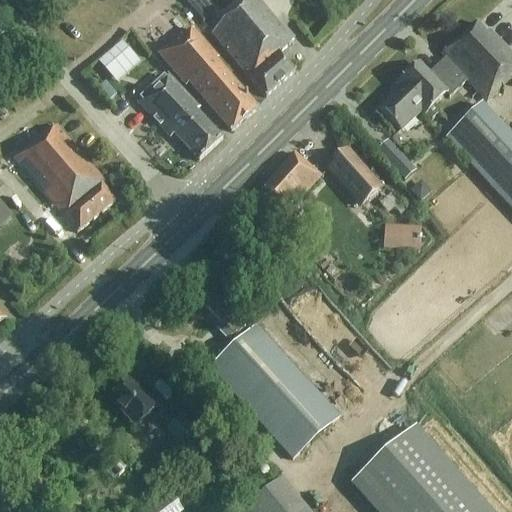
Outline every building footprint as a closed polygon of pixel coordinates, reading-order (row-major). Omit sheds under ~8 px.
[(215,15),(202,0),(189,0),(186,3),(204,24),(215,15)] [(266,99),(295,75),(279,56),(293,44),(256,0),(255,0),(213,35),(266,99)] [(420,66),(404,81),(436,119),(441,114),(434,107),(446,96),(450,99),(468,83),(488,105),(511,82),(511,55),(490,32),(487,35),(477,24),(443,55),(447,60),(430,76),(420,66)] [(230,133),(257,110),(215,62),(218,61),(193,32),(183,41),(180,37),(159,55),(186,86),(188,84),(230,133)] [(174,136),(199,164),(222,141),(195,114),(200,109),(168,76),(137,104),(169,140),(174,136)] [(11,107),(34,88),(27,80),(5,98),(11,107)] [(422,112),(425,115),(432,122),(436,119),(404,81),(398,86),(401,90),(380,109),(401,131),(422,112)] [(33,141),(50,118),(30,103),(13,125),(33,141)] [(447,140),(511,210),(511,138),(483,107),(450,136),(447,140)] [(15,161),(75,229),(79,233),(82,231),(114,202),(101,187),(105,182),(103,180),(97,173),(83,157),(58,129),(44,141),(41,137),(15,161)] [(348,151),(324,171),(359,212),(382,191),(348,151)] [(395,151),(383,162),(404,183),(415,173),(395,151)] [(260,193),(282,214),(297,198),(300,201),(321,179),(295,155),(260,193)] [(390,197),(379,206),(385,212),(393,222),(403,214),(394,204),(395,203),(390,197)] [(386,230),(385,249),(420,252),(421,233),(386,230)] [(340,269),(328,279),(343,295),(354,284),(340,269)] [(311,296),(287,315),(301,334),(326,315),(311,296)] [(290,463),(338,421),(255,328),(207,370),(290,463)] [(135,394),(127,384),(110,399),(122,413),(120,415),(133,429),(154,411),(138,392),(135,394)] [(167,430),(187,454),(203,439),(183,415),(167,430)] [(488,511),(416,430),(352,487),(373,511),(488,511)] [(233,468),(219,480),(228,491),(242,479),(233,468)] [(246,484),(232,496),(239,505),(253,492),(246,484)] [(246,511),(295,511),(275,488),(246,511)]
